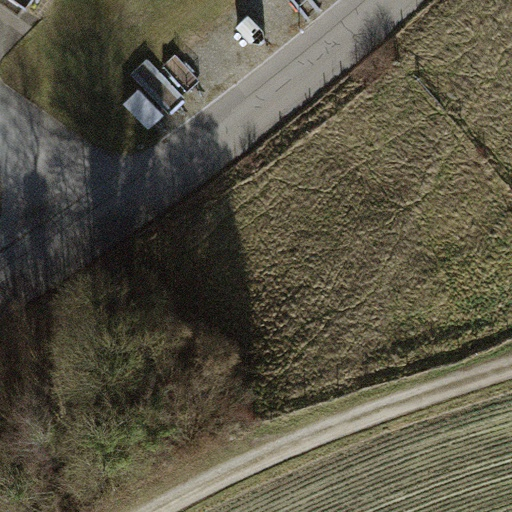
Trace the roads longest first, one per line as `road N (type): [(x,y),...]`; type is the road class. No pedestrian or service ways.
road 1 (unclassified): [(0,277),(88,223),(372,0)]
road 2 (track): [(159,511),(275,444),(511,366)]
road 3 (unknown): [(0,99),(123,196)]
